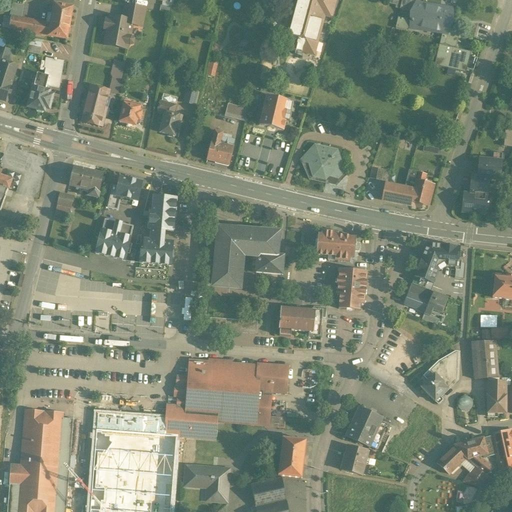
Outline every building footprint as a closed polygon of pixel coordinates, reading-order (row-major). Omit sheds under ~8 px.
[(296,0),(291,22),(305,25),(302,36),(296,35),(295,41),(293,49),(313,55),(322,21),(313,19),(315,13),(330,17),(334,0),(296,0)] [(389,0),(388,5),(389,5),(388,7),(388,9),(389,11),(391,12),(393,11),(395,10),(395,9),(397,0),(389,0)] [(417,0),(401,0),(399,10),(413,13),(415,4),(416,4),(417,0)] [(73,8),(54,4),(50,25),(48,36),(48,37),(67,41),(73,8)] [(416,4),(415,4),(413,13),(411,21),(409,28),(409,29),(412,29),(420,31),(421,27),(442,32),(447,33),(448,28),(452,9),(444,7),(444,8),(437,7),(437,9),(416,4)] [(145,10),(125,6),(122,20),(132,22),(131,26),(141,28),(145,10)] [(50,25),(11,17),(9,29),(48,36),(50,25)] [(411,21),(397,17),(395,29),(407,31),(409,29),(409,28),(411,21)] [(122,20),(109,18),(109,22),(106,21),(104,30),(107,30),(104,44),(126,48),(127,48),(127,47),(127,46),(129,46),(132,45),(133,40),(131,38),(129,38),(131,26),(132,22),(122,20)] [(305,25),(291,22),(286,38),(295,41),(296,35),(302,36),(305,25)] [(447,33),(442,32),(439,46),(455,49),(459,32),(448,28),(447,33)] [(40,49),(28,46),(27,53),(39,55),(40,49)] [(439,46),(434,66),(465,73),(470,53),(455,49),(439,46)] [(24,57),(11,53),(8,64),(7,66),(16,69),(21,71),(24,57)] [(63,63),(49,60),(46,77),(48,77),(46,86),(58,88),(59,88),(61,74),(63,63)] [(0,78),(3,79),(1,83),(0,82),(0,100),(5,102),(10,86),(16,69),(7,66),(8,64),(2,62),(0,67),(0,78)] [(124,65),(114,62),(113,69),(122,72),(124,65)] [(209,75),(218,76),(219,64),(210,63),(209,75)] [(122,72),(113,69),(111,75),(113,78),(112,83),(119,85),(122,72)] [(46,77),(37,74),(33,88),(45,91),(46,86),(48,77),(46,77)] [(202,87),(188,84),(185,97),(198,100),(202,87)] [(105,91),(91,87),(87,103),(101,106),(104,94),(105,91)] [(33,88),(27,108),(36,110),(36,111),(36,112),(42,114),(43,113),(43,112),(44,112),(45,109),(49,110),(52,96),(49,95),(50,92),(45,91),(33,88)] [(87,103),(82,122),(100,126),(102,126),(107,108),(106,108),(109,99),(107,99),(108,95),(104,94),(101,106),(87,103)] [(281,99),(272,97),(272,99),(265,98),(259,125),(283,131),(289,104),(280,101),(281,99)] [(176,106),(160,102),(157,112),(164,114),(159,133),(167,135),(167,137),(173,139),(174,137),(175,137),(176,131),(179,131),(181,124),(180,124),(181,117),(173,115),(176,106)] [(133,107),(124,105),(119,123),(127,125),(126,128),(134,130),(135,127),(137,121),(139,122),(142,113),(139,113),(140,109),(138,108),(138,106),(133,104),(133,107)] [(248,110),(227,104),(224,117),(244,122),(248,110)] [(223,133),(214,131),(211,143),(207,160),(217,163),(217,164),(228,167),(228,166),(229,166),(233,149),(232,148),(234,140),(221,137),(222,134),(223,134),(223,133)] [(0,184),(18,189),(22,175),(10,171),(9,174),(0,171),(0,154),(4,142),(0,140),(0,184)] [(338,150),(314,144),(300,160),(301,163),(308,165),(312,178),(325,181),(328,178),(342,181),(346,176),(338,150)] [(502,154),(493,153),(492,161),(501,162),(502,154)] [(492,161),(479,159),(477,178),(488,179),(499,180),(501,162),(492,161)] [(94,172),(73,168),(69,186),(99,193),(103,174),(94,172)] [(389,171),(377,169),(375,180),(387,182),(389,171)] [(426,175),(411,171),(406,190),(413,191),(410,201),(411,201),(411,202),(428,206),(433,185),(432,185),(424,183),(426,175)] [(477,178),(471,177),(469,195),(463,194),(461,213),(484,215),(488,179),(477,178)] [(142,183),(119,178),(117,187),(110,186),(105,208),(117,211),(120,197),(126,199),(126,200),(137,202),(142,183)] [(405,189),(386,185),(383,199),(382,201),(410,206),(411,202),(411,201),(410,201),(413,191),(406,190),(405,190),(405,189)] [(0,190),(0,208),(4,209),(9,193),(0,190)] [(73,197),(59,194),(57,205),(71,208),(73,197)] [(176,199),(153,197),(152,212),(150,212),(148,230),(151,230),(164,231),(173,232),(176,199)] [(133,227),(104,220),(101,231),(95,254),(125,262),(131,239),(130,238),(133,227)] [(280,234),(221,229),(220,246),(216,245),(213,283),(228,284),(228,288),(239,289),(242,255),(256,257),(255,274),(282,276),(284,256),(278,256),(280,234)] [(356,238),(337,236),(338,232),(336,232),(336,231),(332,231),(321,230),(321,234),(318,234),(317,241),(315,241),(314,249),(316,249),(316,256),(328,257),(327,261),(349,263),(350,259),(354,259),(356,238)] [(150,241),(143,240),(142,252),(140,252),(139,264),(170,267),(172,243),(163,242),(150,241)] [(455,268),(454,278),(463,279),(464,264),(461,263),(461,262),(458,262),(459,248),(427,244),(411,284),(429,291),(431,292),(438,273),(446,268),(445,267),(455,268)] [(363,272),(337,270),(335,295),(339,296),(338,309),(360,311),(360,305),(364,305),(367,273),(363,272)] [(511,276),(504,276),(503,276),(494,276),(492,299),(503,300),(504,300),(510,301),(511,301),(511,300),(511,276)] [(429,291),(411,284),(404,304),(425,312),(429,302),(425,300),(429,291)] [(447,298),(433,292),(429,302),(425,312),(424,315),(429,317),(429,316),(432,311),(441,315),(447,298)] [(322,311),(280,308),(278,330),(279,330),(279,336),(290,337),(290,331),(308,333),(308,336),(320,337),(322,311)] [(439,320),(429,316),(429,317),(424,315),(421,320),(437,325),(439,320)] [(243,321),(217,319),(216,331),(242,333),(243,321)] [(257,322),(243,321),(242,333),(256,335),(257,322)] [(494,339),(511,338),(510,327),(493,328),(494,339)] [(495,342),(471,343),(474,380),(487,379),(498,379),(498,378),(495,342)] [(454,352),(438,362),(423,376),(428,381),(421,388),(437,405),(439,405),(442,401),(442,400),(440,397),(457,380),(458,352),(454,352)] [(230,363),(209,362),(209,364),(190,362),(189,379),(186,407),(186,419),(216,421),(267,425),(270,392),(285,393),(287,368),(258,366),(258,368),(230,366),(230,363)] [(189,379),(177,378),(177,389),(175,389),(175,397),(178,397),(177,407),(186,407),(189,379)] [(505,382),(501,382),(501,378),(498,378),(498,379),(487,379),(487,382),(499,382),(499,388),(487,388),(487,396),(505,396),(505,382)] [(505,396),(487,396),(487,414),(488,414),(488,417),(496,417),(496,414),(505,414),(505,396)] [(467,397),(464,397),(462,397),(460,399),(458,401),(457,403),(457,406),(458,408),(460,410),(462,411),(465,412),(467,411),(469,410),(471,408),(472,406),(472,403),(471,401),(469,399),(467,397)] [(177,407),(166,406),(165,419),(164,437),(175,438),(215,441),(216,421),(186,419),(186,407),(177,407)] [(442,419),(421,407),(418,413),(415,411),(408,422),(411,424),(397,448),(414,459),(421,447),(431,453),(431,454),(431,453),(441,437),(441,419),(442,419)] [(381,420),(359,410),(347,437),(369,447),(380,421),(381,420)] [(63,414),(25,411),(21,466),(10,466),(9,485),(19,485),(57,488),(63,414)] [(169,511),(175,438),(164,437),(165,419),(97,414),(89,511),(169,511)] [(400,430),(380,421),(369,447),(388,456),(400,430)] [(511,430),(491,435),(491,436),(495,455),(499,471),(511,468),(511,447),(511,440),(511,439),(511,430),(511,431),(511,430)] [(491,436),(483,439),(488,457),(495,455),(491,436)] [(282,439),(273,438),(271,456),(280,457),(282,439)] [(306,441),(282,439),(280,457),(280,459),(279,467),(278,476),(301,479),(306,441)] [(483,439),(454,446),(465,459),(475,467),(475,468),(488,477),(490,478),(495,473),(493,468),(481,459),(488,457),(483,439)] [(465,459),(454,446),(436,464),(436,465),(437,465),(447,474),(449,475),(465,459)] [(367,452),(348,447),(341,471),(361,476),(364,465),(367,466),(369,459),(366,458),(367,452)] [(280,459),(270,458),(269,466),(279,467),(280,459)] [(228,471),(186,467),(185,486),(210,488),(209,501),(226,503),(228,471)] [(475,467),(463,483),(479,487),(488,477),(475,468),(475,467)] [(490,478),(488,477),(479,487),(479,488),(487,496),(497,487),(490,478)] [(288,511),(281,478),(250,485),(256,511),(288,511)] [(55,511),(57,488),(19,485),(17,511),(55,511)] [(444,488),(445,501),(468,499),(467,487),(444,488)] [(417,511),(441,511),(441,493),(429,494),(430,500),(417,501),(417,511)] [(486,496),(480,493),(474,504),(481,508),(486,496)] [(449,511),(464,511),(465,504),(450,503),(449,511)]
